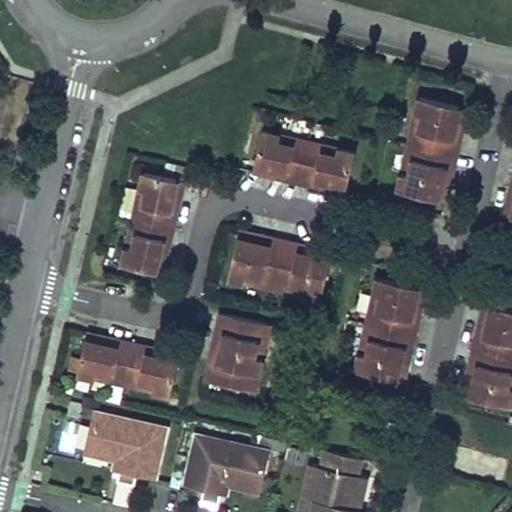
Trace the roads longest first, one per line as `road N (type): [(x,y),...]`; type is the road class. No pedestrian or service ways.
road 1 (residential): [(22,288),(158,313),(187,295),(204,209),(217,196),(244,193),(463,241)]
road 2 (residential): [(463,241),(419,455)]
road 3 (residential): [(293,0),(500,51)]
road 4 (residential): [(500,51),(463,241)]
road 5 (residential): [(74,36),(40,207)]
